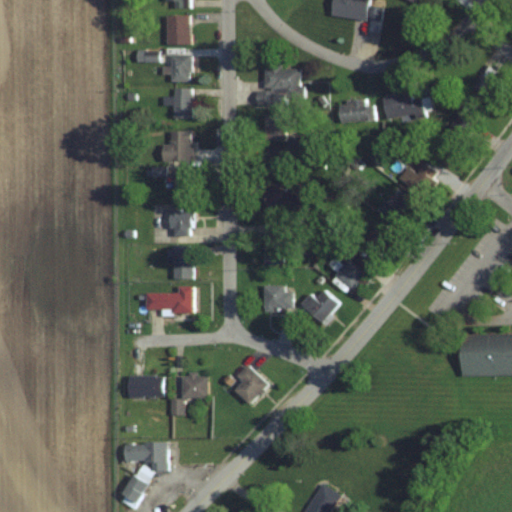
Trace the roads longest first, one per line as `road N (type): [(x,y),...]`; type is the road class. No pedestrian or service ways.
road 1 (residential): [(228,0),(229,320),(246,335)]
road 2 (residential): [(511,140),(331,369)]
road 3 (residential): [(255,0),(311,48),(364,66),(433,51),(472,24),(483,0)]
road 4 (residential): [(331,369),(193,511)]
road 5 (residential): [(279,349),(246,335),(136,340)]
